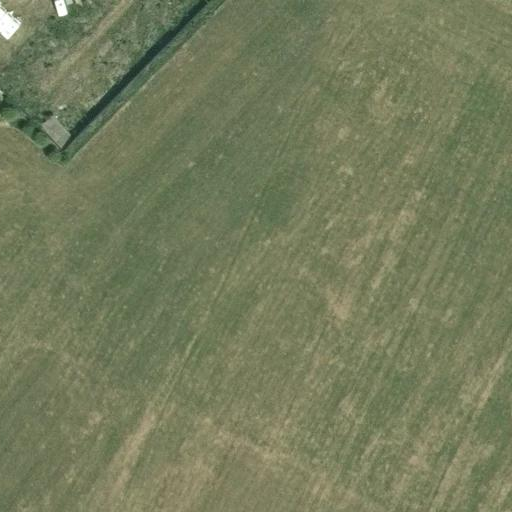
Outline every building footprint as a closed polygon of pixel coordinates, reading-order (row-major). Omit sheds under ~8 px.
[(179,0),(190,10),(199,0),(179,0)] [(71,2),(52,7),(58,30),(77,25),(71,2)] [(85,22),(94,19),(88,3),(78,7),(85,22)] [(0,13),(0,25),(5,30),(20,13),(9,4),(0,13)] [(164,11),(154,15),(162,36),(172,32),(164,11)] [(23,14),(13,32),(27,39),(36,21),(23,14)] [(47,41),(58,38),(54,22),(43,25),(47,41)] [(122,25),(121,41),(110,40),(108,59),(119,60),(120,47),(141,49),(143,27),(122,25)] [(35,49),(47,45),(42,32),(10,43),(18,65),(38,58),(35,49)] [(52,83),(65,89),(72,72),(59,67),(52,83)] [(0,93),(0,120),(13,107),(0,93)]
